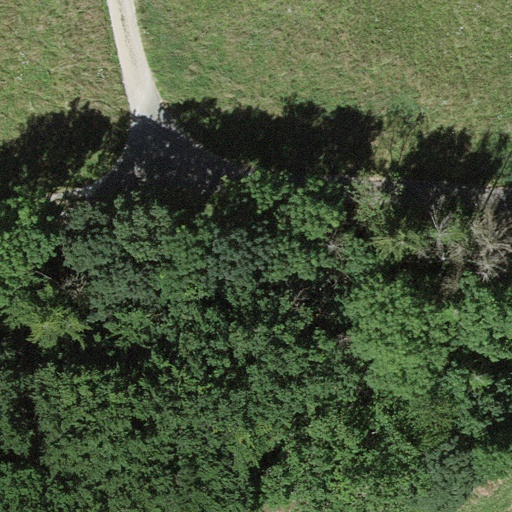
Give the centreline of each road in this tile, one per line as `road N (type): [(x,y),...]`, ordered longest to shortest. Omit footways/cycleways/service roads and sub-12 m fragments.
road 1 (track): [(511,195),(172,178)]
road 2 (track): [(172,178),(0,238)]
road 3 (track): [(134,0),(172,178)]
